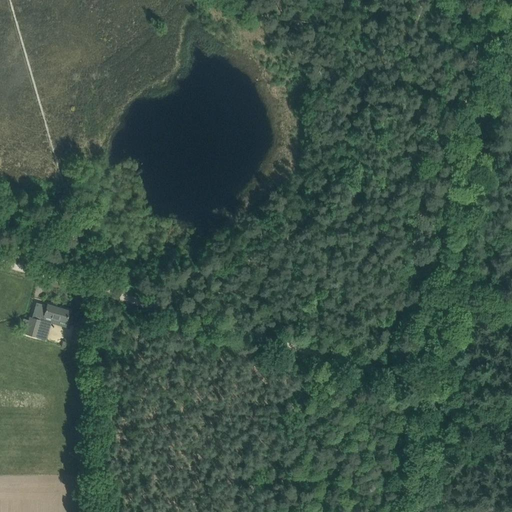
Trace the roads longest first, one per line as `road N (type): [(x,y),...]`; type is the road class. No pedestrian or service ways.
road 1 (unknown): [(421,0),(311,298),(305,385),(261,511)]
road 2 (tertiary): [(408,511),(511,0)]
road 3 (track): [(80,351),(85,511)]
